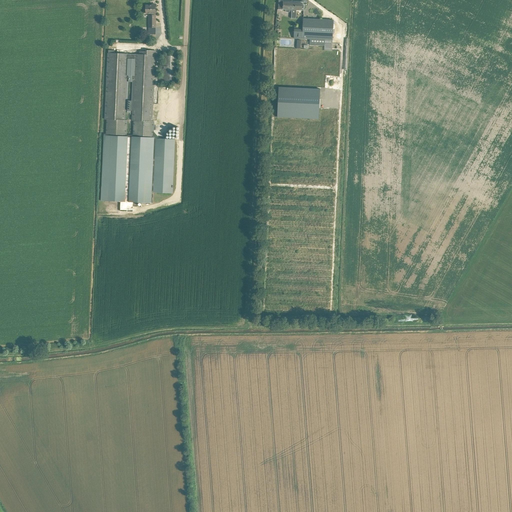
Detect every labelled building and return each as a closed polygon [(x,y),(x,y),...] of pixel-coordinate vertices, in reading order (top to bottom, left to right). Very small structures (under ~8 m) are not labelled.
[(283,1),(283,10),(286,10),(286,12),(287,12),(289,12),(290,12),(290,10),(292,10),(296,10),(302,11),(302,10),(302,9),(303,9),(304,8),(304,7),(304,6),(304,5),(304,4),(302,4),(302,2),(292,1),(283,1)] [(146,13),(151,13),(151,15),(149,15),(149,27),(149,31),(156,31),(156,15),(154,15),(154,13),(156,13),(155,4),(155,5),(146,5),(146,13)] [(324,46),(324,50),(332,51),(333,20),(304,19),(303,28),(298,28),(298,27),(298,28),(295,27),(294,38),(310,39),(309,45),(324,46)] [(155,52),(139,51),(139,54),(114,53),(114,50),(108,50),(105,119),(107,119),(106,134),(104,134),(101,201),(121,202),(120,211),(133,212),(133,210),(134,210),(134,208),(133,208),(133,206),(137,206),(138,202),(153,203),(153,192),(173,193),(175,139),(156,138),(155,136),(153,136),(154,121),(152,121),(155,52)] [(163,81),(176,82),(177,56),(164,55),(163,81)] [(280,57),(279,84),(319,86),(320,59),(280,57)] [(323,67),(323,68),(323,69),(323,70),(324,71),(324,72),(325,73),(326,74),(327,74),(328,75),(329,75),(330,75),(331,75),(332,75),(333,75),(334,75),(335,74),(336,74),(336,73),(337,73),(337,72),(338,72),(338,71),(339,70),(339,69),(339,68),(339,67),(339,66),(339,65),(339,64),(338,63),(337,62),(337,61),(336,61),(335,60),(334,60),(333,59),(332,59),(331,59),(330,59),(329,59),(328,60),(327,60),(326,61),(325,62),(324,62),(324,63),(324,64),(323,64),(323,65),(323,66),(323,67)] [(338,89),(277,87),(267,309),(328,311),(338,89)]
